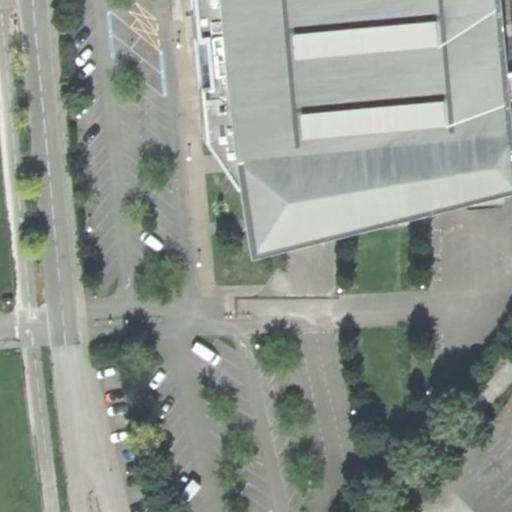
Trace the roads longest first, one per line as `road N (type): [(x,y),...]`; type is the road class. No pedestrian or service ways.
road 1 (unclassified): [(33,0),(62,325),(82,426)]
road 2 (unknown): [(308,325),(485,288),(511,257)]
road 3 (residential): [(511,375),(381,511)]
